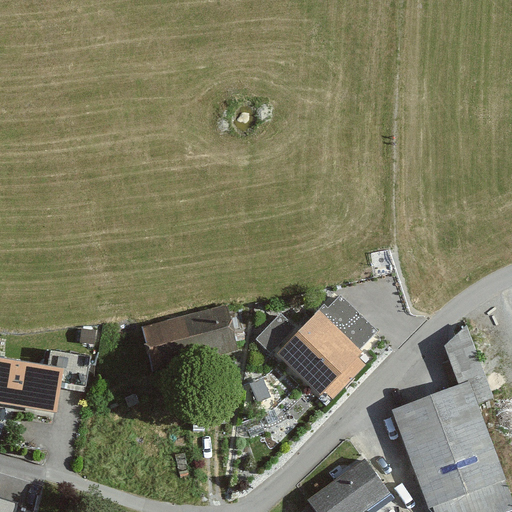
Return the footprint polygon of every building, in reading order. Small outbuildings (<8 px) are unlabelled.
[(321,313),(314,307),(291,331),(275,316),(261,330),(277,345),(267,356),(312,399),(319,391),(326,398),(358,365),(350,357),(372,334),(334,298),(321,313)] [(218,309),(136,330),(147,374),(229,352),(218,309)] [(461,328),(436,348),(451,388),(386,411),(421,510),(428,507),(429,511),(502,511),(506,511),(469,407),(487,400),(461,328)] [(37,369),(0,362),(0,404),(44,412),(50,381),(75,385),(80,357),(41,351),(37,369)] [(356,511),(379,496),(355,464),(300,503),(306,511),(356,511)] [(13,511),(17,503),(0,497),(0,511),(13,511)]
